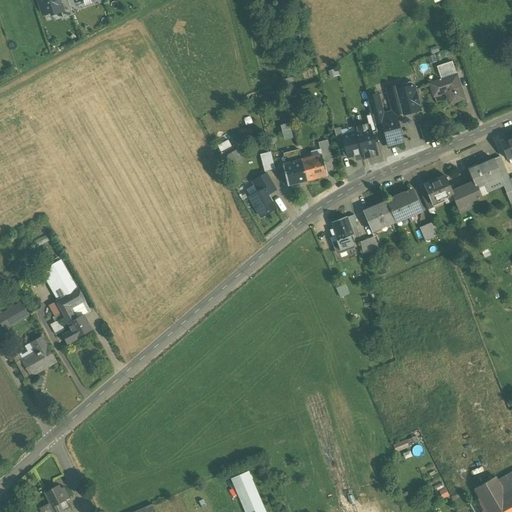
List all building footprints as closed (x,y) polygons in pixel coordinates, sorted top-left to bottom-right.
[(59,0),(38,0),(43,15),(51,12),(52,15),(61,12),(63,12),(60,1),(59,0)] [(67,0),(62,0),(60,1),(63,12),(61,12),(63,19),(72,16),(67,0)] [(456,76),(430,85),(433,95),(445,91),(449,105),(464,100),(456,76)] [(413,83),(396,87),(401,113),(419,109),(413,83)] [(395,90),(389,92),(393,110),(400,108),(395,90)] [(377,95),(368,98),(372,115),(374,122),(381,120),(388,147),(402,144),(394,113),(382,116),(377,95)] [(372,115),(366,116),(368,124),(369,124),(371,133),(377,132),(374,122),(372,115)] [(426,121),(419,123),(425,142),(432,139),(426,121)] [(282,139),(291,138),(288,123),(280,124),(282,139)] [(368,124),(354,128),(355,133),(362,159),(377,155),(371,133),(369,124),(368,124)] [(340,128),(334,129),(338,147),(344,145),(342,136),(340,128)] [(216,136),(219,147),(235,143),(232,132),(216,136)] [(342,136),(344,145),(347,158),(357,155),(358,160),(362,159),(355,133),(342,136)] [(511,136),(500,142),(507,159),(511,156),(511,136)] [(322,156),(324,164),(333,161),(328,141),(319,143),(322,156)] [(236,147),(224,157),(232,166),(243,157),(236,147)] [(299,149),(280,154),(283,166),(302,161),(299,149)] [(269,151),(258,154),(263,171),(273,168),(269,151)] [(322,156),(302,161),(307,181),(327,175),(324,164),(322,156)] [(507,175),(499,157),(494,159),(500,173),(502,177),(507,175)] [(477,166),(468,170),(473,182),(476,188),(484,185),(484,184),(482,181),(500,173),(494,159),(477,166)] [(302,161),(283,166),(288,185),(307,181),(302,161)] [(500,173),(482,181),(484,184),(484,185),(486,191),(504,184),(501,177),(502,177),(500,173)] [(266,174),(252,182),(258,192),(264,189),(267,195),(275,190),(266,174)] [(445,176),(423,185),(428,196),(432,204),(453,195),(452,192),(445,176)] [(476,188),(473,182),(464,186),(472,204),(481,200),(476,188)] [(464,186),(452,192),(453,195),(459,209),(472,204),(464,186)] [(258,192),(249,197),(261,217),(275,209),(267,195),(264,189),(258,192)] [(412,191),(386,202),(395,222),(395,223),(421,211),(412,191)] [(432,204),(428,196),(423,198),(427,210),(433,207),(432,204)] [(386,202),(363,212),(372,232),(395,222),(386,202)] [(354,215),(347,218),(351,230),(357,228),(354,215)] [(334,231),(329,233),(336,253),(354,246),(350,237),(354,236),(351,230),(347,218),(347,217),(331,223),(334,231)] [(433,223),(419,228),(425,241),(438,235),(433,223)] [(374,237),(360,243),(361,248),(363,254),(363,255),(379,248),(374,237)] [(77,290),(60,261),(46,269),(57,289),(55,291),(60,300),(77,290)] [(344,284),(336,287),(339,296),(347,294),(344,284)] [(60,300),(49,305),(55,316),(62,312),(69,309),(84,301),(78,290),(77,290),(60,300)] [(18,305),(0,315),(0,321),(4,329),(25,317),(18,305)] [(69,309),(62,312),(72,330),(62,336),(67,343),(76,338),(91,330),(83,315),(75,319),(69,309)] [(22,360),(30,375),(31,376),(56,362),(42,337),(31,343),(36,352),(22,360)] [(22,359),(16,349),(10,352),(15,362),(22,359)] [(30,375),(22,360),(22,359),(15,362),(25,378),(30,375)] [(395,451),(418,442),(416,435),(392,444),(395,451)] [(264,511),(248,472),(231,479),(245,511),(264,511)] [(511,474),(498,482),(509,501),(511,499),(511,474)] [(498,482),(495,477),(474,489),(480,499),(487,511),(511,511),(511,499),(509,501),(498,482)] [(58,486),(44,493),(50,504),(49,504),(51,508),(59,503),(66,500),(68,499),(63,489),(61,490),(58,486)] [(487,511),(480,499),(471,503),(475,511),(487,511)] [(66,500),(59,503),(63,511),(65,510),(66,511),(68,511),(67,509),(69,508),(66,500)] [(63,511),(59,503),(51,508),(52,511),(66,511),(65,510),(63,511)]
